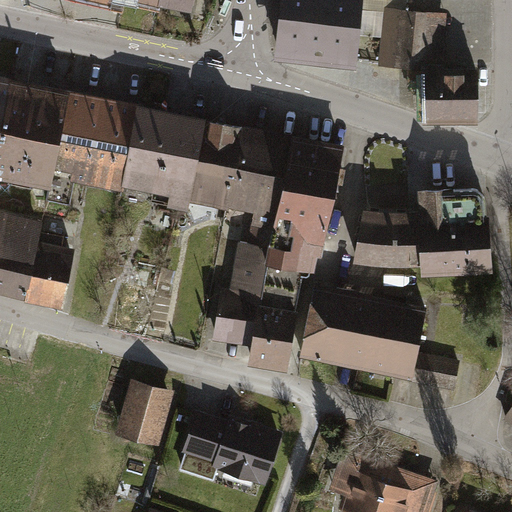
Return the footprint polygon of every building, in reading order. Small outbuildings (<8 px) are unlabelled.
[(67,0),(113,13),(115,0),(116,0),(159,12),(161,0),(67,0)] [(161,0),(159,12),(194,19),(198,0),(161,0)] [(366,0),(283,0),(277,68),(359,77),(366,0)] [(436,74),(433,128),(481,130),(484,71),(446,69),(449,20),(389,17),(387,71),(436,74)] [(0,137),(12,82),(0,79),(0,137)] [(69,94),(12,82),(0,137),(0,171),(13,175),(12,182),(29,186),(33,183),(50,186),(69,94)] [(139,107),(69,94),(50,186),(47,199),(70,204),(74,185),(75,185),(80,168),(125,177),(139,107)] [(205,120),(139,107),(125,177),(175,187),(172,200),(188,203),(190,191),(205,120)] [(244,127),(205,120),(190,191),(229,199),(244,127)] [(293,138),(244,127),(229,199),(260,205),(253,243),(241,241),(230,294),(222,293),(216,332),(255,338),(260,301),(293,138)] [(343,147),(293,138),(260,301),(268,302),(266,307),(295,313),(303,276),(306,276),(310,273),(315,253),(321,255),(343,147)] [(424,213),(426,257),(427,268),(489,266),(485,197),(483,192),(479,190),(475,188),(423,191),(424,213)] [(393,213),(366,211),(357,255),(389,259),(426,257),(424,213),(393,213)] [(12,216),(0,213),(0,285),(28,293),(40,230),(40,228),(11,221),(12,216)] [(76,237),(40,230),(28,293),(27,295),(63,302),(76,237)] [(121,332),(151,337),(163,264),(133,259),(121,332)] [(430,312),(320,290),(305,363),(455,393),(461,365),(421,357),(430,312)] [(268,302),(260,301),(255,338),(251,354),(289,361),(297,313),(295,313),(266,307),(268,302)] [(175,389),(131,375),(114,427),(158,442),(175,389)] [(229,421),(197,409),(182,451),(215,462),(214,469),(264,486),(282,433),(231,415),(229,421)] [(345,451),(332,491),(346,495),(340,511),(433,511),(443,481),(345,451)]
